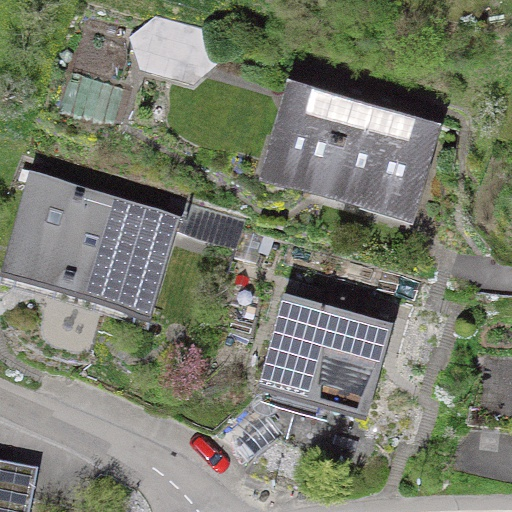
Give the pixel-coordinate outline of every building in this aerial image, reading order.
[(156,19),(133,39),(137,59),(203,77),(216,62),(207,33),(156,19)] [(295,143),(284,179),(367,204),(371,193),(408,204),(432,123),(301,83),(284,139),(295,143)] [(47,174),(17,275),(137,310),(166,209),(47,174)] [(511,203),(496,202),(490,258),(497,267),(511,268),(511,203)] [(0,298),(10,273),(0,269),(0,298)] [(289,301),(266,386),(363,413),(387,329),(353,319),(354,307),(331,300),(325,311),(289,301)] [(130,321),(90,359),(118,388),(127,379),(157,349),(130,321)] [(167,340),(157,349),(127,379),(150,402),(161,391),(189,363),(167,340)] [(189,363),(161,391),(187,417),(197,408),(226,379),(201,352),(189,363)] [(511,426),(511,356),(476,352),(468,422),(511,426)] [(197,408),(219,431),(259,392),(236,369),(226,379),(197,408)] [(0,511),(24,511),(32,474),(0,467),(0,511)]
